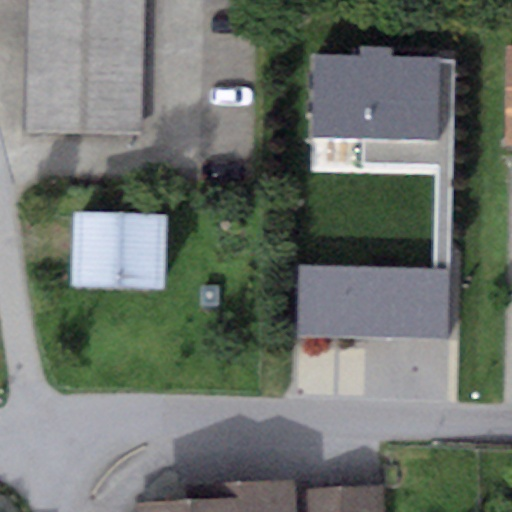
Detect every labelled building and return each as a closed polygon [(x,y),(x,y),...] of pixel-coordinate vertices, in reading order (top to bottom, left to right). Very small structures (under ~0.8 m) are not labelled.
[(156,0),(45,0),(40,136),(151,140),(156,0)] [(358,57),(312,56),(311,136),(359,137),(439,138),(440,60),(389,59),(390,47),(358,46),(358,57)] [(431,167),(428,272),(445,273),(450,62),(440,60),(439,138),(359,137),(358,165),(431,167)] [(162,216),(74,213),(71,283),(160,287),(162,216)] [(428,272),(298,268),(296,329),(442,335),(445,273),(428,272)] [(141,511),(291,511),(290,483),(209,486),(210,503),(141,506),(141,511)] [(380,511),(380,488),(305,490),(305,511),(380,511)]
